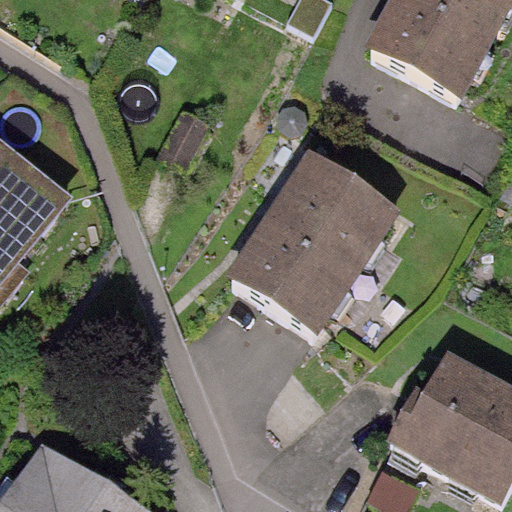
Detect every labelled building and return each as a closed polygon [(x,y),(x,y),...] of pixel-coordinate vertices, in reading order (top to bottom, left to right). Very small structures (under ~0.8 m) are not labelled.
[(307,0),(306,0),(289,36),(317,50),(335,13),(307,0)] [(511,25),(511,0),(409,0),(373,71),(464,118),(511,25)] [(213,131),(185,116),(159,165),(186,181),(213,131)] [(323,348),(403,220),(309,162),(229,289),(323,348)] [(0,165),(0,317),(26,287),(15,277),(64,220),(0,165)] [(504,511),(511,498),(511,393),(450,360),(424,406),(416,401),(388,452),(498,511),(504,511)] [(135,511),(43,453),(3,511),(135,511)] [(393,474),(374,511),(415,511),(427,491),(393,474)]
